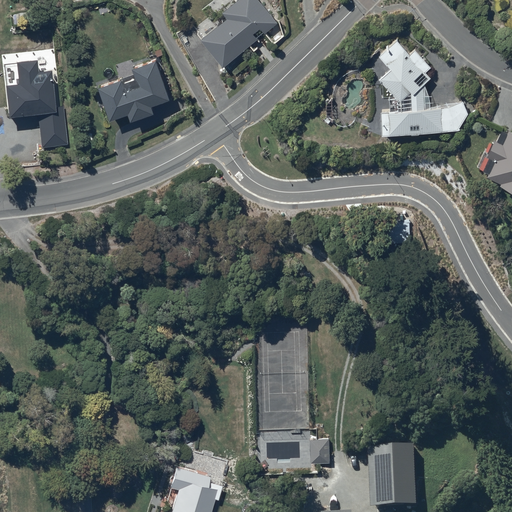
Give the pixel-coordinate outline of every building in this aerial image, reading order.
[(278,22),(259,0),(235,0),(220,12),(225,18),(199,39),(223,68),(257,40),(253,35),(261,28),(265,33),(278,22)] [(409,52),(397,38),(378,54),(392,70),(382,79),(402,102),(412,93),(413,112),(382,114),(383,135),(459,130),(469,116),(462,102),(451,108),(430,111),(426,84),(432,78),(427,72),(431,66),(414,48),(409,52)] [(36,71),(34,59),(13,62),(15,85),(4,86),(7,117),(37,113),(41,146),(66,143),(62,106),(53,107),(49,69),(36,71)] [(169,101),(155,60),(132,67),(136,79),(124,83),(123,79),(99,87),(111,120),(129,114),(131,121),(155,113),(153,106),(169,101)] [(511,132),(502,128),(482,173),(502,183),(501,186),(511,191),(511,132)] [(330,438),(309,439),(309,462),(330,462),(330,438)] [(215,472),(171,460),(162,491),(171,493),(165,511),(212,511),(220,485),(212,483),(215,472)]
